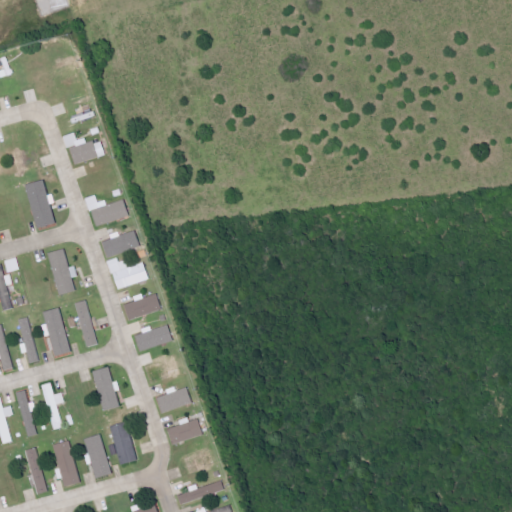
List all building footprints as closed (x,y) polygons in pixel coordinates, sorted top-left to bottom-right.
[(89,93),(69,99),(71,107),(91,102),(89,93)] [(79,141),(76,133),(66,136),(76,166),(108,155),(102,140),(89,145),(87,138),(79,141)] [(27,184),(39,228),(58,223),(45,179),(27,184)] [(126,200),(109,205),(107,200),(99,202),(97,196),(89,199),(98,227),(131,216),(126,200)] [(110,257),(142,247),(137,231),(105,241),(110,257)] [(61,295),(77,292),(66,249),(50,253),(61,295)] [(126,269),(122,257),(110,261),(119,290),(151,280),(146,263),(126,269)] [(21,270),(18,258),(6,261),(10,273),(21,270)] [(163,310),(158,294),(145,299),(143,294),(135,297),(137,301),(127,305),(131,320),(163,310)] [(100,345),(88,300),(77,303),(89,348),(100,345)] [(41,317),(59,311),(72,358),(54,363),(48,342),(43,343),(39,330),(43,327),(41,317)] [(29,352),(32,364),(41,362),(30,317),(19,320),(28,353),(29,352)] [(6,371),(15,369),(3,324),(0,325),(0,349),(1,352),(0,351),(0,359),(3,359),(6,371)] [(142,352),(174,342),(169,326),(137,335),(142,352)] [(118,391),(113,367),(95,371),(105,412),(122,408),(118,391)] [(60,405),(67,403),(65,393),(56,395),(53,383),(45,385),(55,430),(65,428),(60,405)] [(159,397),(164,413),(194,405),(189,388),(159,397)] [(40,435),(27,390),(18,393),(31,438),(40,435)] [(15,442),(8,417),(16,415),(14,406),(6,408),(2,397),(0,397),(0,424),(5,444),(15,442)] [(171,427),(174,443),(204,437),(201,421),(171,427)] [(113,426),(122,465),(139,461),(130,422),(113,426)] [(97,479),(113,475),(103,435),(87,439),(97,479)] [(83,483),(71,441),(55,445),(67,487),(83,483)] [(30,450),(37,495),(49,493),(41,448),(30,450)] [(181,496),(184,505),(226,489),(223,481),(181,496)]
